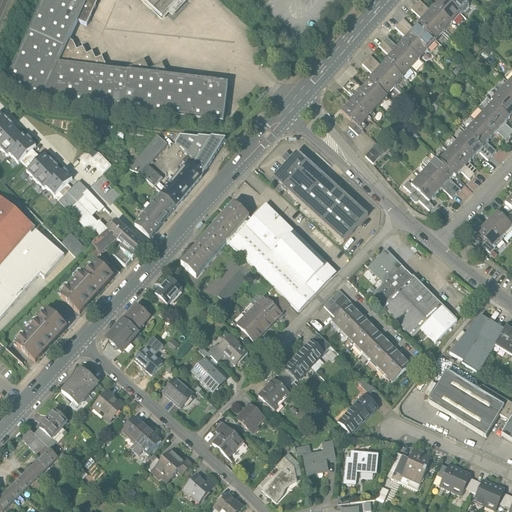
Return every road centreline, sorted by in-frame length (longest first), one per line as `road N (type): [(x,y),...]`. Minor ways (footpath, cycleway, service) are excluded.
road 1 (secondary): [(81,341),(293,104)]
road 2 (residential): [(81,341),(265,511)]
road 3 (residential): [(403,213),(282,337)]
road 4 (residential): [(403,213),(293,104)]
road 5 (secondary): [(293,104),(386,0)]
road 6 (residential): [(511,473),(395,428)]
